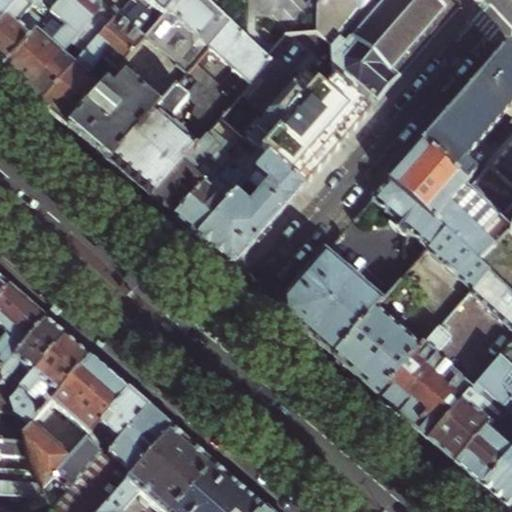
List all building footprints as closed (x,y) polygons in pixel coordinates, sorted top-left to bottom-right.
[(0,72),(1,74),(65,1),(63,0),(23,0),(0,27),(0,72)] [(0,0),(0,27),(23,0),(63,0),(65,1),(65,0),(0,0)] [(65,0),(65,1),(1,74),(20,89),(38,105),(61,125),(67,130),(126,64),(146,41),(165,19),(143,0),(134,0),(108,31),(96,21),(102,14),(101,3),(99,1),(100,0),(65,0)] [(182,0),(143,0),(165,19),(182,0)] [(182,0),(165,19),(146,41),(188,77),(209,52),(231,27),(210,7),(205,2),(202,0),(182,0)] [(316,0),(319,2),(313,8),(314,33),(330,47),(338,38),(369,0),(316,0)] [(336,78),(373,110),(400,79),(392,72),(403,60),(405,61),(407,59),(405,57),(416,45),(418,47),(420,45),(418,43),(430,28),(432,30),(434,28),(432,26),(444,13),(446,14),(448,12),(446,10),(448,8),(446,6),(444,8),(434,0),(385,0),(379,7),(377,5),(375,8),(377,10),(365,22),(364,21),(361,23),(363,25),(353,37),(351,35),(344,43),(338,38),(330,47),(334,77),(336,78)] [(265,59),(231,27),(209,52),(250,88),(271,64),(265,59)] [(511,55),(506,55),(473,91),(424,146),(468,186),(478,175),(466,165),(489,139),(511,111),(511,55)] [(137,73),(126,64),(67,130),(92,152),(108,166),(153,115),(127,92),(138,80),(134,77),(137,73)] [(268,158),(303,189),(340,147),(373,110),(336,78),(326,89),(306,71),(247,140),(259,150),(268,158)] [(193,95),(181,85),(153,115),(108,166),(133,187),(150,202),(196,149),(183,138),(187,123),(186,103),(193,95)] [(511,111),(489,139),(507,154),(511,148),(511,111)] [(208,136),(196,149),(150,202),(164,215),(172,222),(216,172),(213,170),(212,165),(207,161),(214,152),(214,150),(218,145),(208,136)] [(468,186),(424,146),(408,164),(391,183),(443,232),(463,213),(495,242),(508,229),(511,225),(511,224),(473,190),(468,186)] [(239,173),(225,162),(216,172),(172,222),(185,233),(195,241),(268,158),(259,150),(239,173)] [(268,158),(195,241),(213,258),(222,265),(237,264),(291,203),(303,189),(268,158)] [(511,187),(492,168),(473,190),(511,224),(511,187)] [(443,232),(391,183),(375,201),(393,219),(389,224),(403,238),(408,233),(427,252),(444,233),(443,232)] [(495,242),(463,213),(443,232),(444,233),(475,263),(495,242)] [(475,263),(444,233),(427,252),(382,304),(333,361),(354,379),(377,400),(419,353),(385,322),(388,319),(398,318),(443,266),(472,292),(487,275),(475,263)] [(382,304),(326,255),(304,280),(283,303),(284,317),(333,361),(382,304)] [(511,299),(487,275),(472,292),(470,295),(511,331),(511,299)] [(26,309),(7,292),(0,300),(0,376),(44,325),(26,309)] [(445,334),(445,323),(419,353),(377,400),(404,424),(426,443),(471,392),(434,359),(451,339),(445,334)] [(55,334),(44,325),(0,376),(0,380),(9,404),(63,341),(55,334)] [(75,351),(63,341),(9,404),(13,416),(19,433),(21,438),(30,428),(50,405),(87,363),(75,351)] [(442,457),(453,467),(489,426),(502,412),(511,400),(511,349),(510,348),(471,392),(426,443),(442,457)] [(107,380),(87,363),(50,405),(89,439),(126,396),(107,380)] [(0,415),(13,416),(9,404),(0,380),(0,415)] [(136,405),(126,396),(89,439),(87,440),(108,458),(146,414),(136,405)] [(511,400),(502,412),(511,420),(511,400)] [(151,418),(146,414),(108,458),(87,440),(69,462),(41,494),(44,501),(48,511),(103,511),(132,479),(117,466),(155,422),(151,418)] [(162,427),(155,422),(117,466),(132,479),(170,435),(162,427)] [(511,454),(511,424),(509,425),(507,428),(506,431),(507,435),(504,439),(489,426),(453,467),(468,480),(480,491),(511,454)] [(30,428),(21,438),(39,487),(41,494),(69,462),(30,428)] [(0,445),(24,447),(21,438),(19,433),(0,432),(0,445)] [(192,454),(170,435),(132,479),(103,511),(125,511),(138,497),(145,503),(142,506),(146,510),(149,507),(155,511),(176,511),(212,471),(192,454)] [(30,462),(24,447),(0,445),(0,458),(2,460),(30,462)] [(503,511),(504,511),(511,511),(511,454),(480,491),(503,511)] [(258,511),(234,491),(212,471),(176,511),(258,511)] [(0,484),(0,498),(44,501),(41,494),(39,487),(0,484)]
